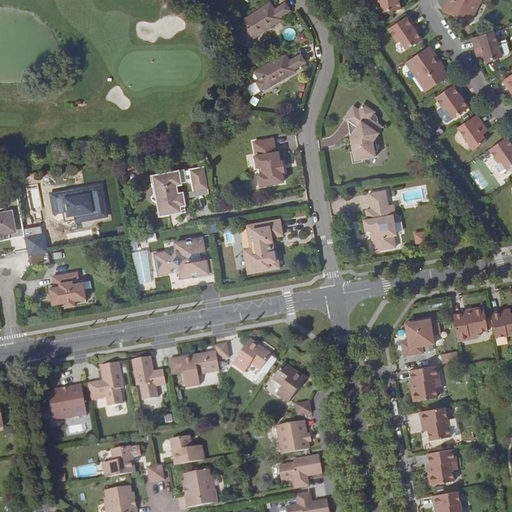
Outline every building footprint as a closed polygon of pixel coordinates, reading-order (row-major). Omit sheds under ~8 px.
[(377,0),(378,3),(381,2),(383,12),(391,11),(401,9),(398,0),(377,0)] [(450,0),(447,0),(441,9),(464,26),(483,0),(450,0),(451,0),(450,0)] [(274,10),(270,3),(237,24),(242,32),(237,36),(242,44),(250,39),(251,40),(267,30),(263,25),(267,22),(269,25),(280,19),(279,18),(290,11),(284,3),(274,10)] [(408,16),(388,29),(398,44),(400,42),(406,50),(421,40),(416,31),(413,28),(416,26),(408,16)] [(281,21),(280,19),(269,25),(267,22),(263,25),(267,30),(281,21)] [(494,32),(471,38),(476,53),(480,53),(481,56),(484,56),(486,63),(502,57),(494,32)] [(506,40),(499,42),(503,56),(510,54),(506,40)] [(429,47),(405,63),(426,92),(448,77),(443,69),(444,68),(439,60),(437,62),(434,58),(436,57),(429,47)] [(289,62),(285,55),(253,73),(258,81),(255,83),(261,91),(264,90),(264,91),(281,81),(278,76),(282,74),(284,77),(295,71),(294,70),(305,63),(301,55),(289,62)] [(296,73),(295,71),(284,77),(282,74),(278,76),(281,81),(296,73)] [(511,90),(511,74),(503,81),(510,92),(511,90)] [(462,95),(455,84),(435,98),(445,112),(447,111),(453,119),(468,108),(463,100),(460,96),(462,95)] [(375,129),(379,124),(376,121),(377,120),(377,119),(377,118),(376,117),(375,116),(374,115),(372,113),(373,112),(361,104),(357,110),(351,106),(343,118),(346,121),(356,128),(352,133),(354,146),(350,147),(352,160),(374,156),(373,151),(376,151),(375,142),(372,141),(378,132),(375,129)] [(485,128),(476,115),(457,128),(472,150),(486,141),(482,135),(484,134),(481,130),(485,128)] [(356,128),(346,121),(350,147),(354,146),(352,133),(356,128)] [(274,139),(254,143),(256,157),(254,157),(256,168),(260,168),(261,174),(258,175),(260,186),(283,182),(281,174),(284,174),(282,162),(279,162),(278,154),(277,154),(274,139)] [(511,150),(504,139),(484,153),(494,167),(496,166),(502,174),(511,167),(511,156),(509,152),(511,150)] [(193,192),(207,189),(203,166),(189,168),(190,174),(193,192)] [(165,212),(177,210),(175,200),(171,197),(174,193),(172,185),(177,184),(185,182),(184,175),(183,169),(165,173),(166,176),(156,177),(151,186),(155,189),(152,193),(149,197),(154,201),(159,204),(159,209),(165,208),(165,212)] [(468,175),(477,186),(485,180),(477,169),(468,175)] [(166,176),(165,173),(160,174),(160,171),(149,173),(152,193),(155,189),(151,186),(156,177),(166,176)] [(180,200),(208,194),(207,189),(193,192),(179,194),(177,184),(172,185),(174,193),(171,197),(175,200),(177,210),(182,209),(180,200)] [(94,217),(94,220),(108,217),(101,185),(88,187),(89,189),(99,188),(104,215),(94,217)] [(75,223),(94,220),(94,217),(104,215),(99,188),(89,189),(88,187),(66,191),(66,193),(52,196),(56,215),(62,214),(64,222),(74,220),(75,223)] [(55,227),(75,223),(74,220),(64,222),(62,214),(56,215),(52,196),(66,193),(66,191),(49,194),(55,227)] [(384,192),(367,195),(370,210),(364,211),(365,221),(362,222),(363,228),(366,227),(370,226),(372,240),(368,241),(370,253),(394,249),(392,237),(395,236),(391,216),(394,216),(392,206),(387,207),(384,192)] [(156,214),(165,212),(165,208),(159,209),(159,204),(154,201),(156,214)] [(24,237),(18,205),(9,207),(10,215),(7,220),(6,224),(1,224),(0,222),(0,221),(0,245),(4,245),(5,248),(11,247),(10,240),(24,237)] [(7,220),(10,215),(0,216),(0,220),(0,222),(1,224),(6,224),(7,220)] [(258,226),(258,224),(246,226),(250,249),(243,251),(247,274),(258,272),(258,270),(268,268),(268,271),(279,269),(276,251),(274,252),(273,248),(272,242),(271,237),(282,235),(280,220),(264,223),(265,225),(258,226)] [(423,232),(414,233),(415,244),(425,242),(423,232)] [(24,237),(27,251),(28,255),(31,254),(34,267),(49,264),(47,251),(44,234),(24,237)] [(192,279),(216,275),(213,260),(194,263),(189,259),(193,254),(205,252),(202,240),(186,242),(186,245),(175,247),(177,254),(171,260),(164,254),(155,256),(158,273),(167,272),(172,264),(179,268),(180,275),(191,273),(192,279)] [(74,302),(74,304),(86,302),(81,280),(77,280),(76,272),(51,278),(53,285),(48,287),(50,295),(51,300),(52,308),(64,306),(64,303),(74,302)] [(465,313),(453,316),(458,342),(470,340),(469,334),(478,333),(488,331),(484,307),(473,309),(473,312),(465,313)] [(503,311),(491,313),(496,339),(511,335),(511,314),(511,315),(505,316),(503,311)] [(430,319),(412,323),(407,330),(407,337),(411,336),(412,341),(408,342),(402,343),(404,357),(424,353),(422,347),(435,345),(430,319)] [(257,346),(258,345),(250,339),(233,364),(245,372),(251,364),(261,371),(271,356),(257,346)] [(215,346),(218,360),(230,359),(227,344),(215,346)] [(272,354),(258,345),(257,346),(271,356),(272,354)] [(443,364),(459,361),(457,352),(441,355),(443,364)] [(171,369),(172,376),(183,374),(186,388),(200,386),(198,375),(210,373),(207,355),(190,358),(190,356),(170,360),(171,369)] [(153,372),(151,357),(133,360),(136,380),(139,379),(143,400),(158,398),(156,386),(155,382),(158,382),(159,386),(166,385),(163,371),(156,372),(157,376),(154,376),(153,372)] [(89,384),(92,398),(103,396),(102,392),(105,391),(106,396),(108,407),(123,404),(119,383),(122,382),(119,363),(101,366),(103,381),(104,385),(101,386),(100,382),(89,384)] [(285,363),(283,365),(297,375),(298,373),(285,363)] [(289,403),(306,379),(298,373),(297,375),(283,365),(273,380),(283,386),(277,395),(289,403)] [(437,366),(411,371),(413,382),(415,391),(412,391),(414,402),(438,398),(436,388),(434,379),(440,378),(437,366)] [(55,392),(49,393),(53,419),(60,417),(74,415),(74,417),(87,415),(82,385),(69,387),(70,391),(62,392),(61,391),(55,392)] [(297,417),(312,414),(310,402),(295,405),(297,413),(297,417)] [(446,407),(420,412),(423,425),(429,423),(430,431),(428,431),(430,441),(451,437),(446,407)] [(277,426),(282,455),(310,449),(308,443),(308,442),(306,442),(305,437),(307,436),(307,434),(305,422),(277,426)] [(173,457),(175,466),(205,460),(202,446),(192,448),(190,437),(172,440),(175,456),(173,457)] [(103,464),(106,478),(136,473),(134,464),(132,464),(129,447),(112,450),(114,462),(103,464)] [(454,449),(428,453),(430,465),(432,473),(429,474),(431,485),(455,481),(453,471),(451,462),(456,461),(454,449)] [(294,482),(295,489),(309,487),(308,479),(304,480),(304,477),(307,477),(323,474),(319,456),(300,459),(301,462),(279,467),(282,481),(293,479),(297,478),(298,481),(294,482)] [(155,467),(157,482),(165,481),(163,472),(162,466),(155,467)] [(147,468),(149,475),(150,483),(157,482),(155,467),(147,468)] [(189,495),(185,496),(187,508),(217,503),(215,491),(213,491),(210,477),(209,470),(184,475),(185,481),(186,488),(188,488),(189,495)] [(137,511),(136,507),(133,508),(131,501),(133,500),(131,493),(130,487),(105,491),(107,498),(109,511),(137,511)] [(81,503),(87,501),(85,490),(79,491),(81,503)] [(462,511),(459,491),(433,496),(436,508),(442,507),(442,511),(462,511)] [(308,501),(312,500),(310,493),(297,496),(298,502),(302,502),(302,505),(298,506),(287,508),(287,511),(329,511),(327,500),(312,503),(308,504),(308,501)]
